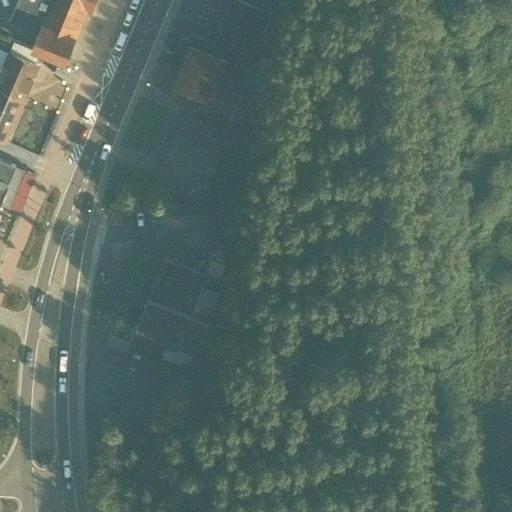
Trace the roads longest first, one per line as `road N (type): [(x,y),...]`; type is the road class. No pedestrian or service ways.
road 1 (primary): [(67,497),(60,376),(93,155)]
road 2 (primary): [(93,155),(59,228),(34,323),(24,484)]
road 3 (primary): [(93,155),(158,0)]
